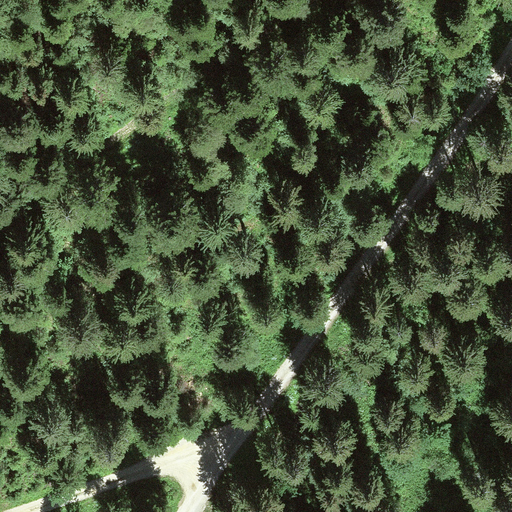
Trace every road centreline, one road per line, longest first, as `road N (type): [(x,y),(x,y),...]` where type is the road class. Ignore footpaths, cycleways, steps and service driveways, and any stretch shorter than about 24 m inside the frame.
road 1 (track): [(247,440),(511,65)]
road 2 (track): [(33,511),(247,440)]
